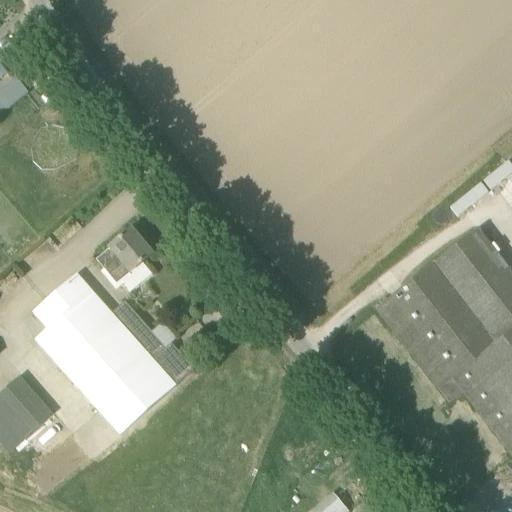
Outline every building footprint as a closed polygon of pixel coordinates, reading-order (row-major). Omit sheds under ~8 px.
[(458,215),(511,176),(511,161),(451,205),(458,215)] [(117,285),(130,274),(153,256),(132,230),(110,249),(97,261),(117,285)] [(511,274),(478,230),(376,310),(449,403),(462,393),(511,456),(511,274)] [(34,314),(49,330),(36,342),(120,437),(176,387),(194,370),(171,345),(166,350),(125,303),(112,315),(77,276),(34,314)] [(21,377),(0,395),(0,448),(8,457),(55,415),(21,377)] [(351,511),(335,492),(309,511),(351,511)]
